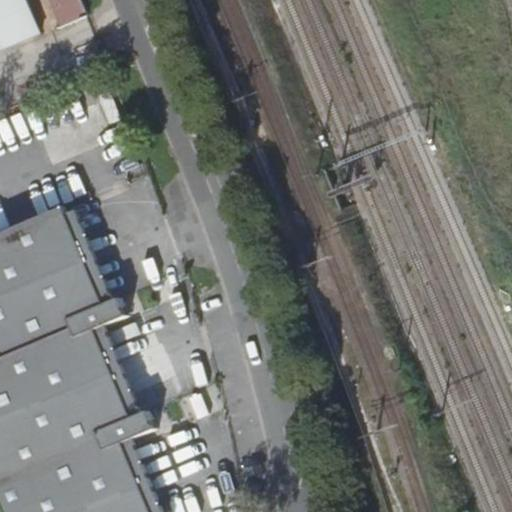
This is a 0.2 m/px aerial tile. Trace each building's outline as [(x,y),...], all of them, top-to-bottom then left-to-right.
[(37,0),(0,0),(0,54),(52,32),(37,0)] [(64,0),(76,25),(102,13),(96,0),(64,0)] [(0,345),(1,345),(5,360),(119,309),(76,206),(0,237),(0,345)] [(0,488),(4,499),(138,443),(171,429),(164,413),(148,420),(110,330),(141,317),(135,302),(119,309),(5,360),(0,375),(0,488)] [(159,511),(138,443),(4,499),(9,511),(159,511)]
